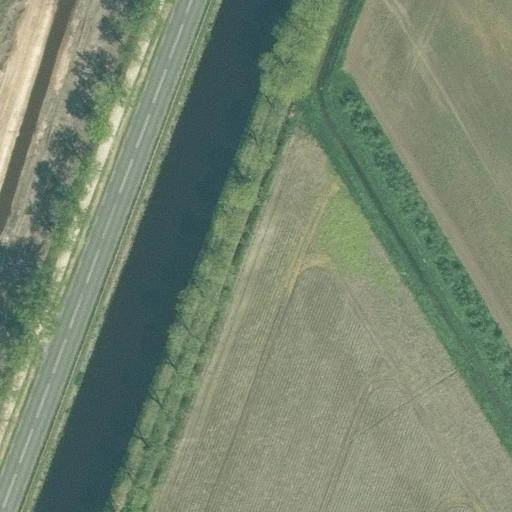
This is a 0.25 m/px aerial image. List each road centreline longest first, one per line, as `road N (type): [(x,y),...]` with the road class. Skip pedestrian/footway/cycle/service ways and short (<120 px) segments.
road 1 (primary): [(2,511),(192,0)]
road 2 (track): [(309,0),(121,511)]
